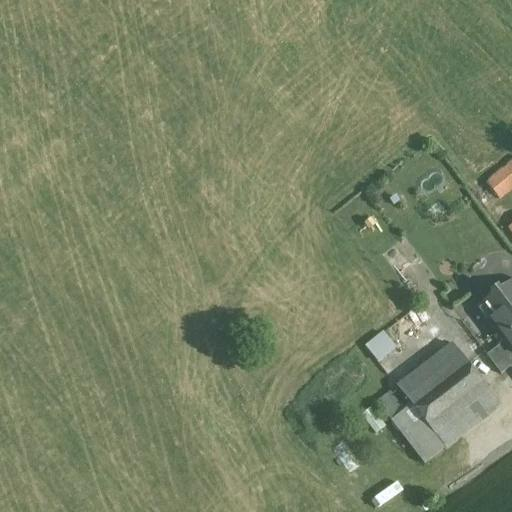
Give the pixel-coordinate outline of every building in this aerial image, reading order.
[(511,163),(486,186),(499,202),(511,190),(511,163)] [(511,283),(478,309),(505,344),(496,350),(511,370),(511,368),(511,283)] [(374,363),(392,347),(379,331),(360,346),(374,363)] [(454,346),(399,388),(411,405),(467,363),(454,346)] [(496,350),(487,358),(501,377),(511,370),(496,350)] [(467,363),(411,405),(413,407),(429,429),(485,388),(467,363)] [(485,388),(429,429),(446,451),(501,409),(485,388)] [(391,394),(378,403),(392,423),(405,413),(391,394)] [(405,413),(392,423),(425,466),(446,451),(429,429),(413,407),(405,413)] [(394,481),(369,498),(375,508),(400,491),(394,481)]
